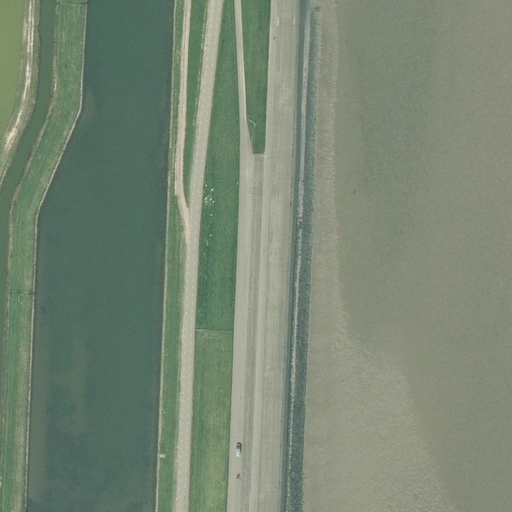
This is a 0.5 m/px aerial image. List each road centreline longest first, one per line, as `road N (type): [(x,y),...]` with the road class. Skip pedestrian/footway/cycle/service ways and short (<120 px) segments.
road 1 (tertiary): [(181,511),(192,224),(216,0)]
road 2 (track): [(192,224),(179,189),(187,0)]
